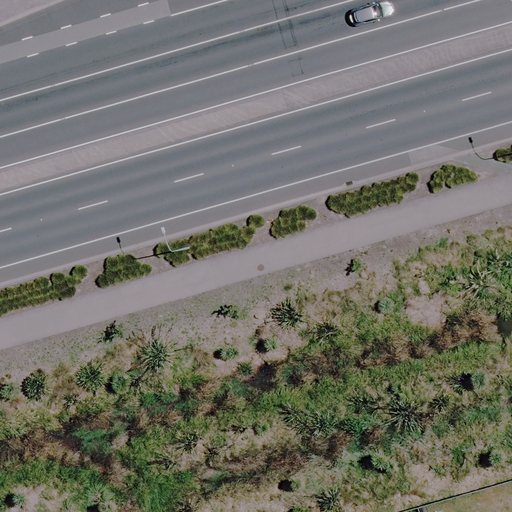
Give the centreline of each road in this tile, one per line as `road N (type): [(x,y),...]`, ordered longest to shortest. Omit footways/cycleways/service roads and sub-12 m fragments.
road 1 (secondary): [(511,93),(0,240)]
road 2 (secondary): [(0,96),(335,0)]
